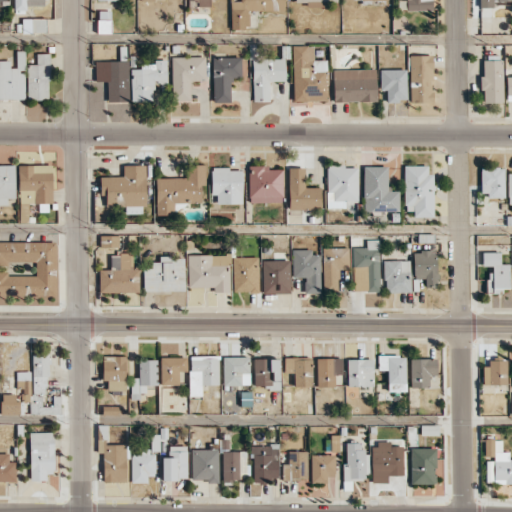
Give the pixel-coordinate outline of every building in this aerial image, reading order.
[(46,0),(13,0),(13,13),(26,13),(26,6),(46,6),(46,0)] [(284,11),(283,0),(240,0),(240,1),(230,1),(230,29),(249,28),(249,11),(284,11)] [(406,0),(406,10),(432,10),(431,0),(406,0)] [(97,33),(111,33),(110,12),(97,12),(97,33)] [(46,18),(22,19),(22,33),(46,33),(46,18)] [(293,102),(327,101),(326,60),(313,60),(313,45),(292,46),(293,102)] [(269,102),(269,81),(285,81),(285,59),(262,59),(262,49),(252,49),(251,101),(269,102)] [(49,53),(36,53),(36,64),(26,65),(27,100),(49,99),(49,53)] [(431,55),(409,55),(410,102),(432,102),(431,55)] [(172,101),(190,101),(190,81),(205,81),(205,56),(171,57),(172,101)] [(213,102),(230,102),(230,78),(241,77),(240,57),(212,57),(213,102)] [(10,60),(0,60),(0,99),(23,100),(22,68),(10,68),(10,60)] [(166,60),(153,60),(153,64),(140,64),(140,68),(130,69),(131,102),(153,101),(153,83),(167,83),(166,60)] [(481,102),(502,103),(503,60),(482,60),(481,102)] [(107,102),(128,101),(128,61),(94,61),(95,81),(106,81),(107,102)] [(376,101),(375,68),(332,70),(333,102),(376,101)] [(380,70),(380,90),(386,90),(386,102),(406,101),(405,69),(380,70)] [(155,178),(156,215),(174,215),(174,203),(201,203),(201,184),(205,184),(204,164),(186,165),(186,177),(155,178)] [(15,198),(14,165),(0,165),(0,204),(7,205),(7,199),(15,198)] [(18,190),(34,190),(34,203),(52,202),(51,165),(18,165),(18,190)] [(145,165),(122,165),(122,176),(100,176),(99,195),(105,195),(105,206),(126,206),(126,213),(144,214),(145,165)] [(248,202),(283,203),(283,169),(268,169),(268,166),(249,165),(248,202)] [(358,201),(357,165),(326,166),(327,208),(345,208),(345,201),(358,201)] [(413,216),(432,217),(433,174),(427,174),(427,166),(404,165),(403,205),(413,205),(413,216)] [(398,211),(398,191),(386,191),(387,166),(363,166),(362,211),(398,211)] [(480,196),(503,196),(504,167),(480,166),(480,196)] [(242,204),(242,168),(211,169),(211,195),(217,195),(217,204),(242,204)] [(288,168),(289,210),(320,209),(320,187),(305,188),(304,168),(288,168)] [(27,222),(28,204),(33,204),(33,191),(20,191),(19,222),(27,222)] [(118,247),(118,235),(99,235),(100,247),(118,247)] [(352,247),(353,292),(380,291),(378,240),(366,240),(366,247),(352,247)] [(0,296),(46,296),(46,274),(56,274),(56,242),(0,241),(0,263),(35,264),(35,275),(7,275),(7,271),(0,271),(0,296)] [(348,247),(322,248),(323,292),(346,291),(345,275),(340,275),(340,268),(349,268),(348,247)] [(292,250),(292,278),(304,278),(304,293),(320,293),(320,254),(312,254),(312,249),(292,250)] [(413,251),(413,278),(425,278),(425,286),(437,286),(436,251),(413,251)] [(500,252),(482,252),(482,266),(492,265),(493,272),(487,272),(487,293),(499,293),(498,289),(509,288),(508,264),(500,264),(500,252)] [(98,270),(99,293),(139,292),(138,269),(133,269),(132,253),(110,254),(110,269),(98,270)] [(187,255),(188,287),(214,287),(214,292),(230,292),(229,254),(187,255)] [(143,292),(185,291),(184,257),(159,257),(159,262),(152,262),(152,268),(143,268),(143,292)] [(232,257),(233,292),(258,292),(258,257),(232,257)] [(289,260),(262,261),(263,294),(290,293),(289,260)] [(410,260),(383,260),(384,293),(410,292),(410,260)] [(60,414),(60,397),(52,397),(53,406),(42,406),(42,392),(48,392),(48,353),(31,354),(31,371),(16,372),(16,386),(22,386),(22,402),(29,402),(30,414),(60,414)] [(387,392),(405,392),(405,355),(378,356),(378,370),(387,369),(387,392)] [(125,390),(125,356),(102,356),(102,381),(106,381),(106,390),(125,390)] [(160,385),(178,384),(177,371),(186,371),(186,356),(159,357),(160,385)] [(189,396),(201,396),(201,385),(218,385),(218,356),(189,356),(189,396)] [(222,357),(223,386),(249,385),(249,356),(222,357)] [(284,373),(293,373),(294,387),(312,386),(311,357),(284,358),(284,373)] [(316,387),(334,387),(334,374),(341,373),(341,358),(316,358),(316,387)] [(346,359),(347,386),(373,386),(372,358),(346,359)] [(436,358),(410,358),(410,387),(428,387),(428,375),(435,375),(436,358)] [(130,399),(139,399),(139,393),(146,393),(146,386),(157,385),(156,359),(137,360),(138,377),(130,378),(130,399)] [(254,388),(279,388),(279,359),(253,359),(254,388)] [(482,366),(482,385),(507,385),(506,360),(488,360),(488,366),(482,366)] [(17,394),(1,394),(0,414),(17,414),(17,394)] [(102,415),(118,415),(118,406),(102,406),(102,415)] [(103,482),(126,482),(125,444),(108,444),(108,425),(97,425),(97,453),(103,453),(103,482)] [(30,480),(46,480),(46,474),(54,474),(53,432),(29,432),(30,480)] [(511,483),(511,458),(509,459),(509,452),(502,452),(502,439),(485,439),(484,456),(493,456),(493,461),(486,461),(485,483),(511,483)] [(191,449),(191,481),(220,481),(220,480),(246,480),(246,451),(227,451),(227,440),(208,441),(208,449),(191,449)] [(361,442),(346,442),(346,463),(342,463),(343,490),(351,490),(351,481),(367,481),(367,452),(361,452),(361,442)] [(371,443),(371,483),(387,483),(387,476),(402,475),(402,446),(391,446),(391,443),(371,443)] [(252,445),(252,483),(268,483),(268,478),(278,478),(278,445),(252,445)] [(161,457),(162,480),(187,479),(187,446),(168,446),(169,457),(161,457)] [(435,484),(435,448),(410,448),(410,484),(435,484)] [(131,482),(148,483),(148,475),(155,475),(155,452),(131,451),(131,482)] [(306,451),(287,451),(287,464),(282,464),(282,480),(307,480),(306,451)] [(0,453),(0,481),(15,481),(15,461),(8,461),(8,453),(0,453)] [(325,482),(325,476),(334,476),(334,454),(311,455),(311,483),(325,482)]
